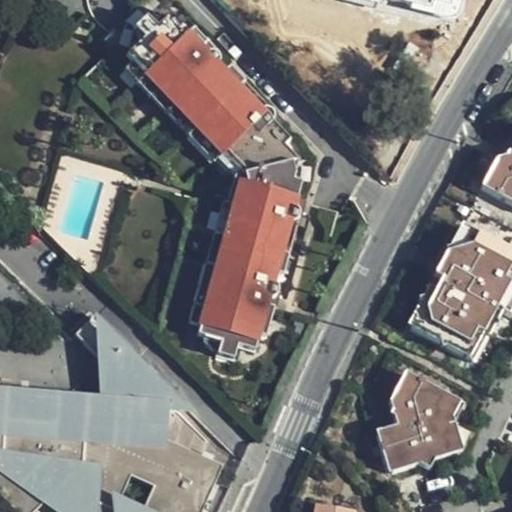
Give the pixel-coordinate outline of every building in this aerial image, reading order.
[(375,0),(448,20),(455,19),(459,15),(462,0),(375,0)] [(149,39),(131,56),(136,61),(233,165),(239,160),(244,165),(247,181),(244,191),(237,189),(235,195),(231,207),(198,325),(194,337),(218,344),(215,356),(230,360),(234,348),(251,353),(256,337),(263,339),(271,308),(264,306),(267,297),(272,296),(275,294),(277,291),(276,286),(273,283),(271,283),(274,272),(281,274),(287,256),(280,253),(287,227),(294,226),(297,221),(297,217),(296,214),(292,210),(299,185),(292,183),(293,178),(288,162),(280,153),(287,146),(274,132),(275,127),(273,121),(270,117),(266,116),(262,116),(260,117),(238,93),(243,88),(229,73),(223,78),(217,71),(219,67),(219,63),(217,60),(213,58),(208,58),(206,60),(200,53),(206,48),(185,26),(179,31),(170,20),(162,27),(152,17),(140,29),(149,39)] [(311,77),(369,110),(382,88),(323,55),(311,77)] [(233,165),(136,61),(129,69),(229,176),(225,192),(235,195),(237,189),(244,191),(247,181),(244,165),(239,160),(233,165)] [(479,190),(511,208),(511,154),(496,160),(479,190)] [(231,207),(235,195),(225,192),(218,190),(214,203),(221,204),(231,207)] [(198,325),(231,207),(221,204),(187,322),(198,325)] [(500,282),(511,259),(511,256),(464,229),(456,233),(439,264),(445,268),(439,281),(430,295),(424,291),(405,325),(407,332),(458,358),(473,332),(482,338),(484,339),(497,315),(511,288),(500,282)] [(511,285),(511,259),(500,282),(511,288),(511,285)] [(445,268),(439,264),(431,277),(439,281),(445,268)] [(511,288),(497,315),(507,320),(511,311),(511,288)] [(97,402),(0,394),(0,501),(10,511),(41,511),(91,464),(107,471),(98,492),(117,500),(127,477),(149,488),(139,510),(143,511),(198,511),(213,479),(219,466),(163,440),(165,409),(167,388),(91,313),(71,334),(100,362),(97,402)] [(473,332),(458,358),(468,363),(482,338),(473,332)] [(444,456),(436,426),(432,415),(442,412),(449,401),(401,374),(384,405),(390,425),(376,430),(371,439),(381,470),(387,474),(415,465),(420,467),(425,457),(430,459),(444,456)] [(191,411),(167,388),(165,409),(191,411)] [(432,415),(436,426),(447,422),(457,405),(449,401),(442,412),(432,415)] [(447,422),(436,426),(444,456),(457,451),(447,422)] [(425,457),(420,467),(424,470),(430,459),(425,457)] [(215,511),(227,486),(213,479),(198,511),(215,511)] [(117,500),(98,492),(92,504),(109,511),(143,511),(139,510),(117,500)]
